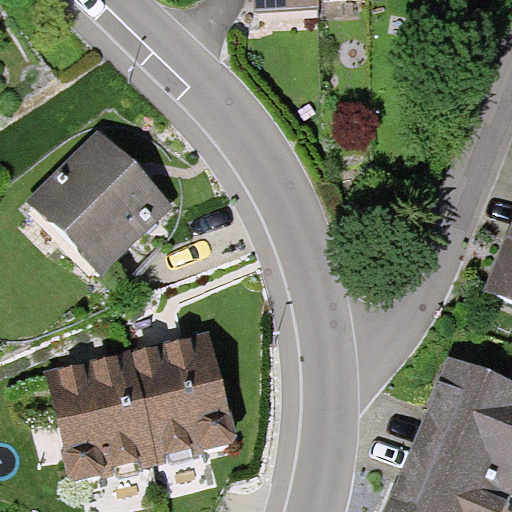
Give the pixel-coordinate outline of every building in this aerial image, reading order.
[(252,0),(254,16),(315,13),(314,0),(252,0)] [(102,138),(33,207),(107,281),(176,211),(102,138)] [(511,236),(488,298),(511,307),(511,236)] [(88,369),(46,379),(72,484),(235,444),(208,339),(154,352),(88,369)] [(397,484),(385,511),(507,511),(511,500),(511,382),(447,357),(424,414),(397,484)]
